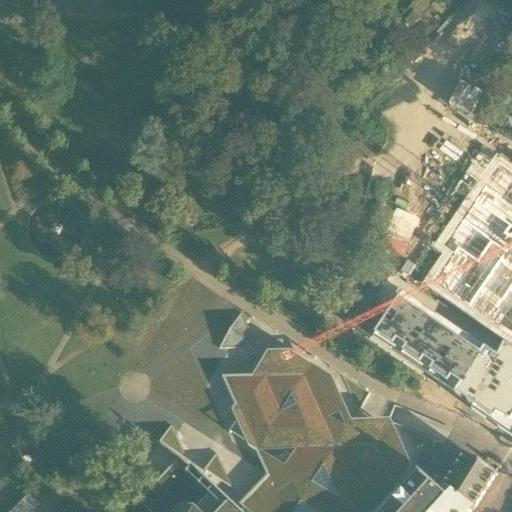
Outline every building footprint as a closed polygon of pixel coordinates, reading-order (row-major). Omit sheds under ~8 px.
[(412,9),(403,19),(413,27),(421,18),(412,9)] [(447,272),(438,287),(448,294),(439,309),(497,343),(503,333),(511,338),(511,339),(511,207),(484,190),(472,211),(471,210),(443,257),(453,263),(448,272),(447,272)] [(405,298),(376,342),(475,409),(473,413),(478,416),(511,438),(511,354),(505,349),(499,361),(405,298)] [(413,470),(426,439),(387,423),(395,406),(241,309),(158,441),(180,459),(176,465),(139,503),(148,511),(473,511),(474,511),(443,491),(440,495),(413,470)] [(474,511),(497,476),(465,456),(443,491),(474,511)] [(18,505),(10,511),(33,511),(38,507),(27,496),(18,505)]
